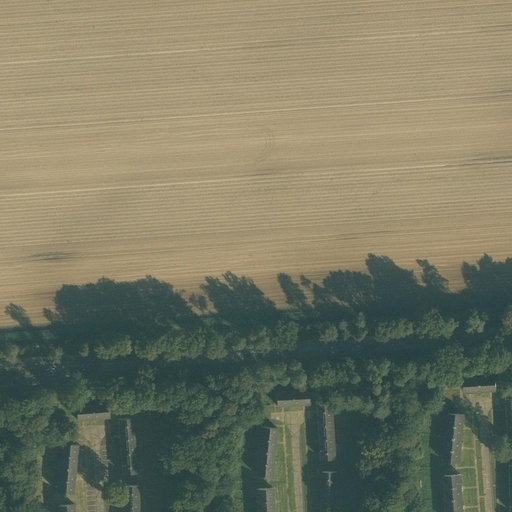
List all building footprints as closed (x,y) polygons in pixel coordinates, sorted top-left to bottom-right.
[(497,394),(497,380),(462,381),(462,395),(497,394)] [(309,406),(308,392),(273,393),(273,407),(309,406)] [(511,449),(511,393),(503,394),(506,450),(511,449)] [(336,461),(333,405),(314,406),(317,462),(336,461)] [(111,422),(111,407),(75,408),(76,422),(111,422)] [(444,416),(439,465),(461,467),(465,418),(444,416)] [(138,477),(135,421),(117,422),(120,478),(138,477)] [(255,428),(251,477),(272,479),(277,430),(255,428)] [(58,443),(53,493),(74,495),(79,445),(58,443)] [(336,511),(336,472),(318,472),(317,511),(336,511)] [(463,511),(462,477),(440,479),(442,511),(463,511)] [(138,511),(139,488),(120,487),(119,511),(138,511)] [(274,511),(273,490),(252,491),(252,511),(274,511)]
